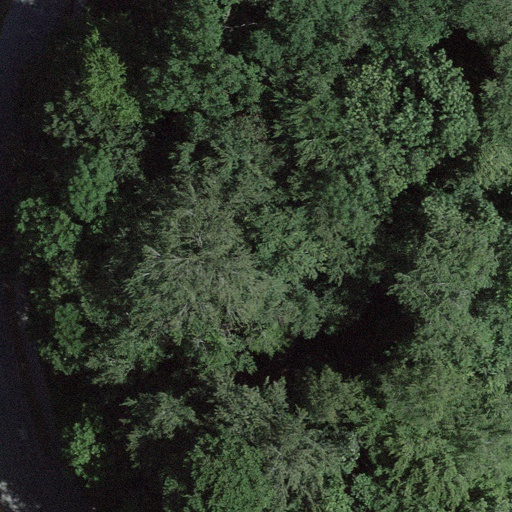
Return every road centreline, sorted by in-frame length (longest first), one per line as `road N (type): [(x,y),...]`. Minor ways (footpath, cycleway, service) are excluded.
road 1 (unclassified): [(0,125),(38,0)]
road 2 (unclassified): [(31,511),(0,394)]
